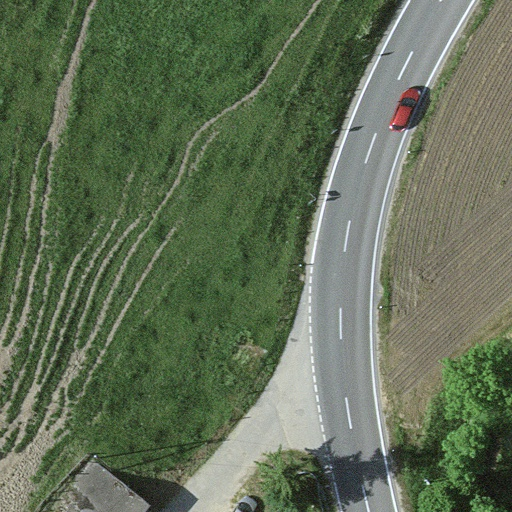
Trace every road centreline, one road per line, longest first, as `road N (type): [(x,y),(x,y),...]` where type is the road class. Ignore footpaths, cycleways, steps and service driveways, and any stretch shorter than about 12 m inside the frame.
road 1 (secondary): [(370,511),(339,313),(347,232),(377,132),(443,0)]
road 2 (track): [(353,428),(229,472),(204,511)]
